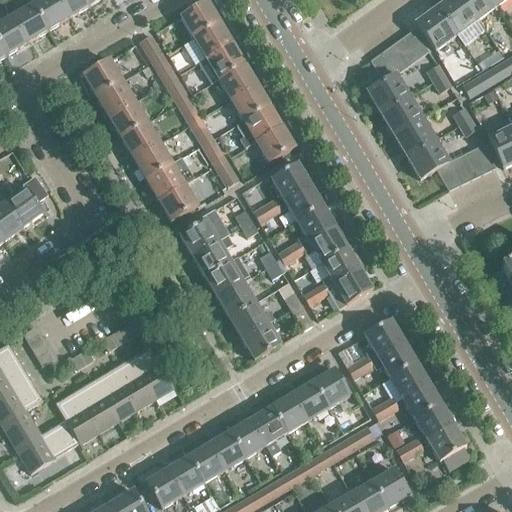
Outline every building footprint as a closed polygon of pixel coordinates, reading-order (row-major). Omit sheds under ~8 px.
[(54,0),(45,0),(32,8),(47,34),(68,22),(54,0)] [(89,9),(83,0),(54,0),(68,22),(89,9)] [(83,0),(89,9),(104,0),(83,0)] [(458,0),(452,0),(436,12),(455,39),(476,24),(458,0)] [(458,0),(476,24),(496,9),(489,0),(458,0)] [(489,0),(496,9),(508,0),(489,0)] [(180,21),(192,42),(218,26),(206,5),(180,21)] [(32,8),(11,21),(26,46),(47,34),(32,8)] [(415,27),(435,54),(455,39),(436,12),(415,27)] [(26,46),(11,21),(0,26),(0,49),(5,59),(26,46)] [(231,47),(218,26),(192,42),(205,62),(231,47)] [(411,34),(401,42),(416,63),(427,56),(411,34)] [(145,56),(156,50),(150,39),(139,46),(145,56)] [(416,63),(401,42),(390,49),(405,71),(416,63)] [(205,62),(217,83),(243,68),(231,47),(205,62)] [(390,49),(380,57),(395,78),(405,71),(390,49)] [(151,66),(162,60),(156,50),(145,56),(151,66)] [(369,65),(382,86),(395,78),(380,57),(369,65)] [(157,77),(168,70),(162,60),(151,66),(157,77)] [(508,77),(511,75),(511,74),(511,60),(501,66),(508,77)] [(108,64),(83,79),(95,100),(121,85),(108,64)] [(497,84),(508,77),(501,66),(491,73),(497,84)] [(256,88),(243,68),(217,83),(230,104),(256,88)] [(432,86),(443,79),(437,69),(426,75),(432,86)] [(164,87),(175,81),(168,70),(157,77),(164,87)] [(486,90),(497,84),(491,73),(480,80),(486,90)] [(395,78),(382,86),(366,95),(379,117),(408,100),(395,78)] [(438,97),(449,90),(443,79),(432,86),(438,97)] [(477,96),(486,90),(480,80),(471,85),(477,96)] [(170,98),(181,91),(175,81),(164,87),(170,98)] [(95,100),(108,121),(133,105),(121,85),(95,100)] [(468,101),(477,96),(471,85),(462,90),(468,101)] [(268,109),(256,88),(230,104),(242,125),(268,109)] [(176,108),(187,101),(181,91),(170,98),(176,108)] [(421,122),(408,100),(379,117),(393,139),(421,122)] [(182,118),(193,112),(187,101),(176,108),(182,118)] [(108,121),(120,142),(146,126),(133,105),(108,121)] [(244,152),(255,146),(281,130),(268,109),(242,125),(236,129),(243,141),(239,143),(244,152)] [(189,129),(200,122),(193,112),(182,118),(189,129)] [(458,129),(469,122),(463,112),(452,119),(458,129)] [(195,139),(206,133),(200,122),(189,129),(195,139)] [(434,144),(421,122),(393,139),(406,161),(434,144)] [(465,140),(476,134),(469,122),(458,129),(465,140)] [(120,142),(133,163),(158,147),(146,126),(120,142)] [(293,151),(281,130),(255,146),(267,167),(293,151)] [(502,172),(511,167),(511,133),(511,131),(488,142),(502,172)] [(201,150),(212,143),(206,133),(195,139),(201,150)] [(207,160),(218,153),(212,143),(201,150),(207,160)] [(419,183),(435,173),(447,165),(434,144),(406,161),(419,183)] [(158,147),(133,163),(145,183),(171,168),(158,147)] [(494,172),(483,148),(471,154),(483,177),(494,172)] [(460,159),(466,156),(462,149),(451,154),(455,162),(460,159)] [(214,170),(225,164),(218,153),(207,160),(214,170)] [(460,159),(471,183),(483,177),(471,154),(466,156),(460,159)] [(471,183),(460,159),(455,162),(448,165),(459,189),(471,183)] [(171,168),(145,183),(158,204),(183,189),(193,183),(181,162),(171,168)] [(220,181),(231,174),(225,164),(214,170),(220,181)] [(448,165),(447,165),(435,173),(448,195),(459,189),(448,165)] [(270,184),(283,205),(309,189),(297,168),(270,184)] [(226,191),(237,185),(231,174),(220,181),(226,191)] [(35,207),(47,199),(34,181),(22,188),(25,192),(14,200),(5,188),(0,191),(0,198),(5,206),(23,231),(42,217),(35,207)] [(183,189),(158,204),(170,225),(196,210),(184,189),(183,189)] [(309,189),(283,205),(295,226),(322,210),(309,189)] [(270,222),(280,215),(274,204),(263,211),(270,222)] [(5,206),(0,209),(0,240),(3,245),(23,231),(5,206)] [(298,246),(301,250),(334,231),(322,210),(295,226),(303,239),(296,244),(298,246)] [(259,228),(270,222),(263,211),(253,217),(259,228)] [(189,233),(178,239),(191,260),(217,244),(226,239),(227,238),(213,214),(187,229),(189,233)] [(239,232),(250,225),(244,214),(233,221),(239,232)] [(246,242),(257,235),(250,225),(239,232),(246,242)] [(313,256),(320,267),(347,251),(334,231),(301,250),(298,246),(288,252),(295,263),(304,257),(306,260),(313,256)] [(217,244),(191,260),(203,281),(230,265),(223,254),(232,248),(226,239),(217,244)] [(323,287),(326,292),(359,272),(353,262),(357,260),(351,251),(348,253),(347,251),(320,267),(328,281),(321,285),(323,287)] [(284,270),(295,263),(288,252),(277,258),(284,270)] [(264,273),(275,266),(269,256),(258,262),(264,273)] [(216,302),(242,286),(249,282),(236,261),(230,265),(203,281),(216,302)] [(511,289),(511,262),(500,270),(511,289)] [(270,283),(282,277),(275,266),(264,273),(270,283)] [(323,287),(313,293),(319,304),(328,299),(337,314),(372,293),(359,272),(326,292),(323,287)] [(242,286),(216,302),(228,323),(255,307),(242,286)] [(309,311),(319,304),(313,293),(302,300),(309,311)] [(289,315),(300,308),(294,297),(283,304),(289,315)] [(241,344),(273,323),(268,315),(262,319),(255,307),(228,323),(241,344)] [(301,335),(312,328),(300,308),(289,315),(301,335)] [(253,364),(280,348),(272,335),(278,332),(273,323),(241,344),(253,364)] [(131,341),(139,336),(133,325),(125,330),(131,341)] [(366,361),(356,366),(363,377),(373,371),(369,366),(403,345),(391,325),(364,341),(371,354),(364,358),(366,361)] [(123,346),(131,341),(125,330),(117,335),(123,346)] [(27,346),(38,339),(33,331),(22,338),(27,346)] [(115,351),(123,346),(117,335),(109,340),(115,351)] [(32,354),(43,347),(38,339),(27,346),(32,354)] [(101,344),(107,355),(115,351),(109,340),(101,344)] [(415,366),(403,345),(369,366),(373,371),(375,374),(381,370),(389,382),(415,366)] [(0,379),(20,367),(7,347),(0,351),(0,379)] [(36,362),(47,355),(43,347),(32,354),(36,362)] [(148,351),(129,362),(154,404),(173,392),(148,351)] [(84,369),(92,364),(86,353),(78,358),(84,369)] [(41,370),(52,363),(47,355),(36,362),(41,370)] [(77,374),(84,369),(78,358),(70,363),(77,374)] [(129,362),(111,373),(135,415),(154,404),(129,362)] [(363,377),(356,366),(346,373),(352,384),(363,377)] [(428,387),(415,366),(389,382),(401,403),(428,387)] [(0,406),(32,388),(20,367),(0,379),(0,406)] [(111,373),(92,385),(116,426),(135,415),(111,373)] [(332,373),(312,386),(327,412),(348,399),(332,373)] [(73,396),(97,437),(116,426),(92,385),(73,396)] [(306,424),(327,412),(312,386),(291,398),(306,424)] [(413,424),(440,408),(428,387),(401,403),(413,424)] [(0,428),(3,433),(27,418),(25,414),(41,404),(32,388),(0,406),(0,428)] [(64,424),(78,447),(78,449),(97,437),(73,396),(54,407),(64,424)] [(291,398),(270,411),(286,437),(306,424),(291,398)] [(387,419),(398,412),(391,402),(381,408),(387,419)] [(377,425),(387,419),(381,408),(370,414),(377,425)] [(453,429),(440,408),(413,424),(426,445),(453,429)] [(286,437),(270,411),(249,423),(265,449),(264,450),(270,460),(279,455),(273,445),(286,437)] [(39,439),(27,418),(3,433),(15,453),(39,439)] [(249,423),(228,436),(244,462),(264,450),(265,449),(249,423)] [(78,447),(64,424),(39,439),(15,453),(29,478),(54,463),(54,461),(78,447)] [(426,445),(438,466),(441,464),(448,475),(469,463),(462,452),(465,450),(453,429),(426,445)] [(363,448),(373,442),(366,431),(356,437),(363,448)] [(228,436),(207,448),(223,474),(244,462),(228,436)] [(353,454),(363,448),(356,437),(346,443),(353,454)] [(343,460),(353,454),(346,443),(336,449),(343,460)] [(412,460),(423,454),(416,443),(406,449),(412,460)] [(187,461),(202,487),(223,474),(207,448),(187,461)] [(332,466),(343,460),(336,449),(326,455),(332,466)] [(402,466),(412,460),(406,449),(395,455),(402,466)] [(320,473),(332,466),(326,455),(325,455),(313,462),(320,473)] [(187,461),(166,473),(181,499),(202,487),(187,461)] [(311,479),(320,473),(313,462),(305,467),(311,479)] [(300,485),(311,479),(305,467),(294,474),(300,485)] [(161,511),(181,499),(166,473),(145,486),(161,511)] [(387,511),(408,499),(392,473),(371,485),(387,511)] [(283,480),(289,491),(300,485),(294,474),(283,480)] [(279,497),(289,491),(283,480),(273,486),(279,497)] [(350,497),(359,511),(385,511),(387,511),(371,485),(350,497)] [(268,504),(279,497),(273,486),(262,492),(268,504)] [(258,510),(268,504),(262,492),(251,499),(258,510)] [(142,511),(131,493),(110,506),(113,511),(142,511)] [(329,509),(330,511),(359,511),(350,497),(329,509)] [(245,511),(254,511),(258,510),(251,499),(241,505),(245,511)]
